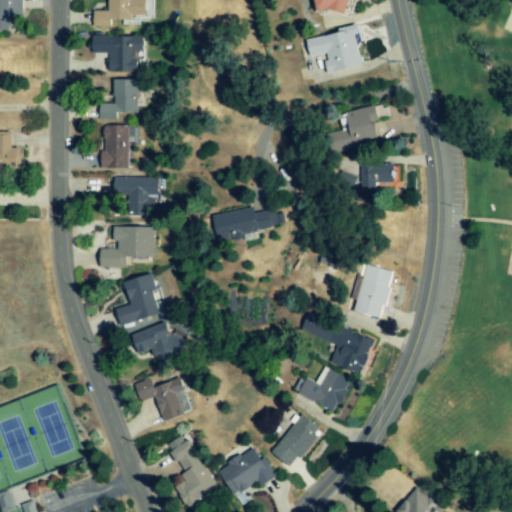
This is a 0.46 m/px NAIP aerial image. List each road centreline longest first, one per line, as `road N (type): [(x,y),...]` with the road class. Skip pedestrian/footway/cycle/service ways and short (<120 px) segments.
road 1 (residential): [(394,0),(431,152),(431,260),(413,344),(366,435),(295,511)]
road 2 (residential): [(144,511),(78,344),(57,266),(56,0)]
